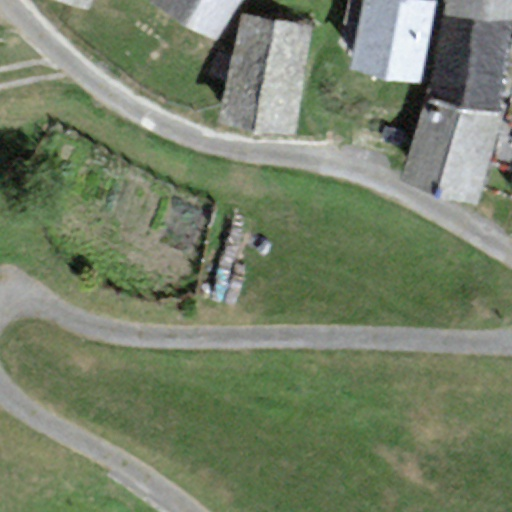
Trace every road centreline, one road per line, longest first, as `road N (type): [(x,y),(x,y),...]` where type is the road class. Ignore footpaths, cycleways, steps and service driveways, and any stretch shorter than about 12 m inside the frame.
road 1 (track): [(511,247),(89,85),(11,0)]
road 2 (track): [(511,333),(158,326),(32,296),(0,302)]
road 3 (track): [(0,380),(184,511)]
